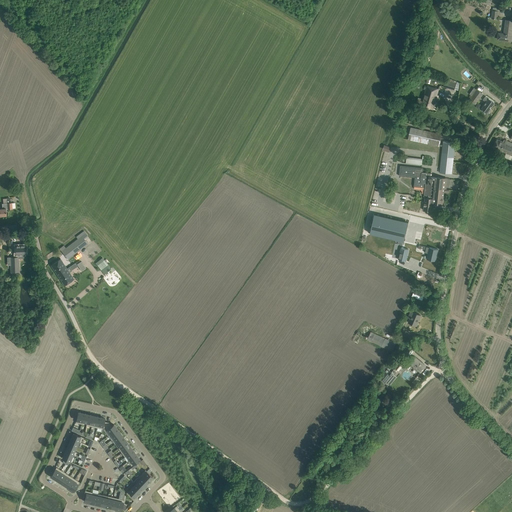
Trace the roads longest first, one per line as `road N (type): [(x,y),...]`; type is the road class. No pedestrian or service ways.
road 1 (unclassified): [(511,452),(446,379),(435,341),(466,184),(511,99)]
road 2 (residential): [(145,498),(161,474),(115,412),(76,403),(42,479),(71,505)]
road 3 (track): [(305,502),(289,503),(255,482),(101,368)]
road 4 (track): [(305,502),(441,364)]
road 5 (unclassified): [(0,228),(33,231),(44,276),(79,332)]
